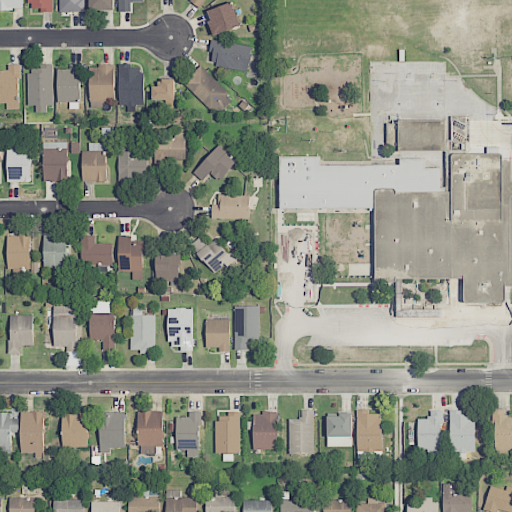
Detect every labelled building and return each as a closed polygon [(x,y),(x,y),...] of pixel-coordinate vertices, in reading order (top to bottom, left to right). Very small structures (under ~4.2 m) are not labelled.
[(0,0),(0,9),(24,9),(23,0),(0,0)] [(52,0),(28,0),(29,11),(53,11),(52,0)] [(82,0),(59,0),(60,12),(83,11),(82,0)] [(112,0),(89,0),(89,10),(112,10),(112,0)] [(143,0),(118,0),(119,12),(131,12),(131,2),(144,2),(143,0)] [(189,0),(199,9),(207,0),(189,0)] [(240,26),(232,2),(206,11),(214,35),(240,26)] [(252,47),(213,40),(208,64),(247,72),(252,47)] [(57,69),(57,102),(81,102),(80,64),(70,64),(70,69),(57,69)] [(0,70),(0,102),(19,102),(19,65),(8,65),(8,70),(0,70)] [(90,101),(114,102),(115,65),(90,65),(90,101)] [(143,105),(143,66),(119,65),(118,105),(143,105)] [(201,65),(184,82),(216,116),(234,99),(201,65)] [(53,66),(28,66),(28,105),(35,105),(36,112),(46,112),(46,106),(53,106),(53,66)] [(175,79),(159,79),(158,86),(152,86),(152,99),(174,100),(175,79)] [(446,120),(399,120),(400,151),(446,151),(446,120)] [(185,134),(154,135),(155,168),(169,167),(168,160),(186,160),(185,134)] [(8,148),(7,182),(30,182),(31,142),(16,142),(16,148),(8,148)] [(67,182),(68,142),(44,142),(43,181),(67,182)] [(83,151),(82,182),(106,182),(106,143),(89,143),(89,151),(83,151)] [(193,173),(202,181),(211,173),(219,181),(237,161),(219,145),(193,173)] [(135,147),(118,147),(118,180),(147,179),(147,158),(135,158),(135,147)] [(280,157),(280,208),(375,208),(375,279),(464,279),(464,302),(505,302),(505,286),(511,286),(511,193),(511,194),(511,161),(502,161),(502,154),(444,154),(444,155),(451,155),(451,192),(441,192),(441,169),(425,169),(425,159),(400,159),(400,165),(321,165),(321,157),(280,157)] [(250,196),(218,195),(218,205),(212,204),(212,218),(249,220),(250,196)] [(7,236),(7,271),(31,270),(30,236),(7,236)] [(112,243),(95,244),(95,236),(81,236),(81,265),(113,265),(112,243)] [(133,279),(142,280),(144,241),(131,241),(132,236),(120,236),(119,271),(133,272),(133,279)] [(218,237),(208,246),(201,237),(191,244),(215,275),(235,259),(218,237)] [(156,254),(156,282),(180,281),(179,254),(156,254)] [(115,350),(114,301),(90,302),(90,341),(102,340),(102,350),(115,350)] [(77,306),(54,306),(54,347),(67,346),(67,352),(78,351),(77,306)] [(260,306),(235,306),(235,350),(247,349),(247,342),(260,342),(260,306)] [(193,309),(168,309),(168,346),(181,346),(181,350),(193,350),(193,309)] [(33,346),(34,316),(10,315),(9,354),(21,354),(21,346),(33,346)] [(155,315),(132,315),(132,352),(155,352),(155,315)] [(230,319),(206,320),(206,348),(220,347),(220,352),(230,352),(230,319)] [(511,417),(506,417),(506,409),(493,409),(494,455),(511,454),(511,447),(511,446),(511,417)] [(289,454),(314,454),(314,410),(301,410),(301,418),(289,418),(289,454)] [(381,414),(369,414),(369,410),(357,410),(357,451),(381,451),(381,414)] [(475,452),(474,414),(462,414),(462,410),(450,411),(450,456),(466,456),(466,452),(475,452)] [(44,453),(45,412),(21,411),(20,452),(44,453)] [(163,411),(139,411),(139,454),(155,454),(155,446),(163,446),(163,411)] [(441,457),(441,411),(429,411),(429,419),(418,419),(417,450),(427,450),(427,457),(441,457)] [(0,452),(11,453),(11,432),(18,432),(19,419),(11,418),(11,413),(0,412),(0,452)] [(87,412),(62,413),(63,448),(88,447),(87,412)] [(125,412),(100,412),(100,453),(110,453),(110,448),(125,448),(125,412)] [(200,412),(189,412),(189,417),(176,417),(176,450),(189,450),(189,457),(199,457),(200,412)] [(240,412),(227,412),(227,416),(216,416),(216,454),(240,454),(240,412)] [(278,413),(253,413),(254,450),(279,449),(278,413)] [(328,447),(352,447),(352,414),(327,414),(328,447)] [(442,511),(471,511),(471,494),(454,494),(454,483),(442,484),(442,511)] [(511,511),(511,491),(507,490),(506,491),(490,486),(483,510),(489,511),(497,511),(498,509),(508,511),(511,511)] [(196,511),(197,497),(181,498),(180,490),(165,491),(165,511),(196,511)] [(205,511),(235,511),(235,496),(222,497),(222,491),(215,491),(215,497),(205,497),(205,511)] [(127,511),(159,511),(159,496),(128,496),(127,511)] [(9,511),(38,511),(39,498),(10,497),(9,511)] [(84,511),(85,499),(54,500),(53,511),(84,511)] [(280,511),(311,511),(312,500),(281,499),(280,511)] [(352,511),(352,499),(324,500),(324,511),(352,511)] [(406,511),(437,511),(438,500),(423,499),(423,503),(407,503),(406,511)] [(243,511),(271,511),(272,501),(243,500),(243,511)] [(356,504),(356,511),(385,511),(386,500),(367,500),(367,503),(356,504)] [(119,511),(120,502),(92,502),(91,511),(119,511)]
